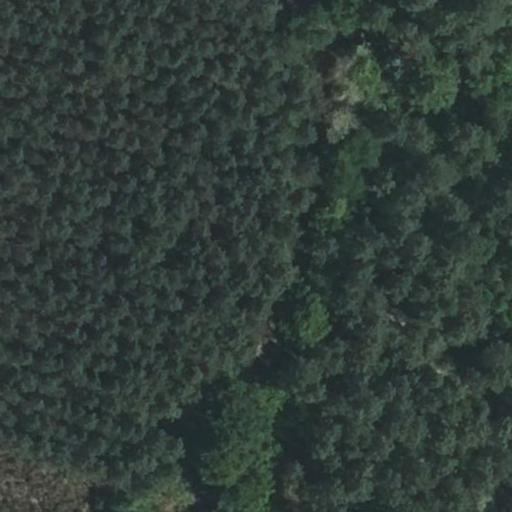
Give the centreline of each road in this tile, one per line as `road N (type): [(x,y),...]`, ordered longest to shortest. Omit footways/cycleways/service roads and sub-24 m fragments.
road 1 (track): [(292,0),(325,11),(320,158),(298,281),(197,511)]
road 2 (track): [(511,96),(325,11),(320,0)]
